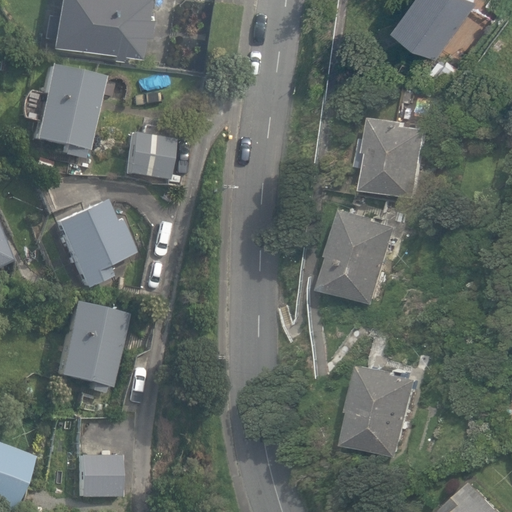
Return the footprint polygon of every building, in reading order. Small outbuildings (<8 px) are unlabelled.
[(116,55),(125,56),(126,50),(144,53),(148,33),(152,33),(155,14),(150,14),(151,0),(60,0),(55,39),(117,49),(116,55)] [(408,0),(393,21),(438,53),(475,0),(408,0)] [(438,71),(447,78),(453,70),(444,62),(438,71)] [(71,153),(78,155),(79,150),(87,152),(102,76),(45,64),(30,139),(72,148),(71,153)] [(368,187),(418,196),(430,128),(407,124),(408,120),(376,114),(370,149),(374,150),(368,187)] [(133,132),(126,174),(168,180),(174,138),(133,132)] [(52,222),(81,289),(110,277),(105,267),(135,254),(120,218),(114,221),(104,199),(52,222)] [(326,286),(376,302),(401,225),(380,219),(381,216),(349,205),(333,254),(336,255),(326,286)] [(0,267),(14,261),(0,227),(0,267)] [(90,389),(103,392),(105,386),(110,388),(127,314),(71,301),(54,375),(91,383),(90,389)] [(349,441),(399,454),(420,377),(399,372),(400,368),(368,360),(355,408),(357,409),(349,441)] [(0,507),(11,511),(31,457),(0,445),(0,507)] [(80,496),(120,496),(120,454),(80,453),(80,496)] [(506,511),(474,479),(446,506),(451,511),(506,511)]
